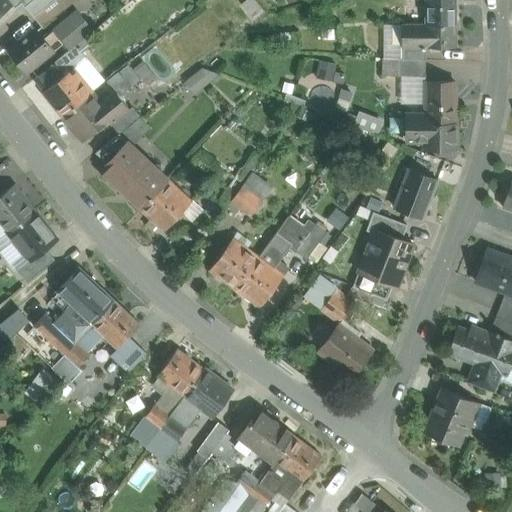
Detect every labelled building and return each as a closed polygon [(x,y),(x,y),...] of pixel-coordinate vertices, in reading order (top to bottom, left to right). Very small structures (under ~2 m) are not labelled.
[(0,0),(0,14),(13,4),(10,0),(0,0)] [(24,0),(22,2),(34,17),(55,0),(24,0)] [(55,0),(34,17),(42,28),(64,10),(55,0)] [(55,0),(64,10),(77,0),(55,0)] [(456,0),(426,0),(426,24),(457,24),(456,0)] [(36,29),(9,51),(26,73),(39,62),(40,63),(49,56),(48,55),(65,42),(71,49),(93,32),(76,11),(54,28),(55,30),(45,39),(36,29)] [(398,59),(401,59),(402,45),(402,24),(386,24),(385,58),(398,59)] [(426,24),(402,24),(402,45),(425,46),(456,47),(457,24),(426,24)] [(425,46),(402,45),(401,59),(425,61),(425,46)] [(71,49),(48,68),(58,80),(74,68),(86,58),(76,46),(71,49)] [(384,74),(398,76),(398,59),(385,58),(384,74)] [(425,77),(425,61),(401,59),(398,59),(398,76),(425,77)] [(125,69),(132,84),(152,74),(145,60),(125,69)] [(206,64),(186,80),(196,92),(216,76),(206,64)] [(58,80),(42,93),(63,118),(94,92),(74,68),(58,80)] [(456,123),(456,83),(426,83),(426,115),(426,123),(456,123)] [(94,92),(63,118),(83,142),(109,121),(128,106),(117,92),(103,104),(94,92)] [(109,121),(111,124),(130,109),(128,106),(109,121)] [(130,109),(111,124),(119,134),(140,117),(132,107),(130,109)] [(456,123),(426,123),(426,115),(408,115),(408,140),(425,140),(425,147),(435,147),(435,149),(439,153),(445,153),(448,156),(456,147),(456,141),(458,139),(458,128),(456,126),(456,123)] [(130,144),(133,147),(151,128),(140,117),(119,134),(130,144)] [(119,134),(96,153),(110,166),(130,144),(119,134)] [(110,166),(103,173),(119,188),(146,159),(133,147),(130,144),(110,166)] [(119,188),(118,189),(141,210),(169,180),(146,159),(119,188)] [(437,180),(409,169),(395,207),(423,218),(437,180)] [(169,180),(141,210),(165,232),(181,214),(192,202),(169,180)] [(511,183),(503,208),(511,210),(511,183)] [(264,199),(244,184),(231,202),(251,217),(264,199)] [(14,186),(0,196),(0,222),(9,233),(35,213),(14,186)] [(202,211),(192,202),(181,214),(192,223),(202,211)] [(342,226),(347,216),(334,210),(329,220),(342,226)] [(407,225),(373,212),(366,230),(374,233),(376,229),(402,239),(407,225)] [(9,233),(8,235),(29,260),(30,261),(46,248),(57,239),(35,213),(9,233)] [(287,219),(259,257),(272,267),(276,262),(278,264),(292,246),(297,250),(309,234),(287,219)] [(0,240),(8,235),(9,233),(0,222),(0,240)] [(297,250),(296,251),(306,260),(326,234),(315,226),(309,234),(297,250)] [(402,239),(376,229),(374,233),(359,272),(393,285),(397,286),(413,243),(402,239)] [(234,239),(210,271),(235,290),(259,257),(234,239)] [(46,248),(30,261),(29,260),(17,270),(27,283),(55,260),(46,248)] [(511,257),(504,255),(502,260),(486,254),(476,282),(506,293),(509,294),(511,285),(511,257)] [(272,267),(259,257),(235,290),(261,308),(285,276),(272,267)] [(80,267),(57,291),(61,295),(69,302),(91,278),(80,267)] [(393,285),(359,272),(354,287),(387,300),(393,285)] [(91,278),(69,302),(93,325),(116,301),(91,278)] [(355,312),(343,302),(347,297),(338,290),(326,307),(347,323),(355,312)] [(93,325),(69,302),(61,295),(45,313),(63,329),(76,342),(93,325)] [(511,299),(504,297),(498,312),(511,316),(511,299)] [(116,301),(93,325),(107,338),(118,349),(141,325),(116,301)] [(511,316),(498,312),(493,327),(511,334),(511,316)] [(63,329),(45,313),(34,325),(49,340),(51,342),(63,329)] [(321,344),(335,325),(327,319),(313,339),(321,344)] [(38,352),(49,340),(34,325),(22,338),(38,352)] [(107,338),(93,325),(76,342),(90,355),(107,338)] [(373,350),(340,325),(319,352),(353,377),(373,350)] [(511,348),(511,340),(476,326),(474,332),(458,326),(447,354),(478,365),(502,375),(511,348)] [(63,329),(51,342),(65,355),(76,342),(63,329)] [(90,355),(76,342),(65,355),(78,368),(79,367),(90,355)] [(511,348),(502,375),(511,378),(511,348)] [(204,369),(177,349),(157,375),(160,377),(155,383),(164,390),(169,384),(185,396),(204,369)] [(78,368),(65,355),(56,364),(74,381),(83,370),(79,367),(78,368)] [(502,375),(478,365),(471,383),(495,392),(502,375)] [(204,369),(185,396),(199,406),(212,416),(232,389),(204,369)] [(155,404),(171,415),(185,396),(169,384),(164,390),(155,404)] [(479,404),(444,390),(426,431),(459,445),(467,425),(470,426),(479,404)] [(185,396),(171,415),(185,426),(199,406),(185,396)] [(171,415),(155,404),(145,417),(161,428),(171,415)] [(479,404),(470,426),(482,431),(491,410),(479,404)] [(295,436),(259,410),(239,436),(248,443),(275,463),(295,436)] [(171,415),(161,428),(175,439),(185,426),(171,415)] [(212,453),(226,434),(227,434),(230,430),(219,422),(197,451),(208,459),(213,453),(212,453)] [(161,458),(175,439),(161,428),(146,448),(161,458)] [(227,434),(226,434),(212,453),(213,453),(231,467),(233,465),(246,448),(245,447),(227,434)] [(321,456),(295,436),(275,463),(302,482),(321,456)] [(275,463),(248,443),(245,447),(246,448),(233,465),(244,473),(246,471),(261,482),(275,463)] [(302,482),(275,463),(261,482),(276,492),(278,489),(290,498),(302,482)] [(244,473),(236,484),(250,495),(261,482),(246,471),(244,473)] [(227,511),(236,511),(244,503),(230,492),(236,484),(225,481),(211,500),(227,511)] [(276,492),(261,482),(250,495),(266,506),(276,492)] [(236,484),(230,492),(244,503),(250,495),(236,484)] [(380,511),(382,509),(362,494),(354,505),(363,511),(380,511)] [(261,511),(266,506),(250,495),(244,503),(238,511),(261,511)] [(227,511),(211,500),(201,511),(227,511)]
